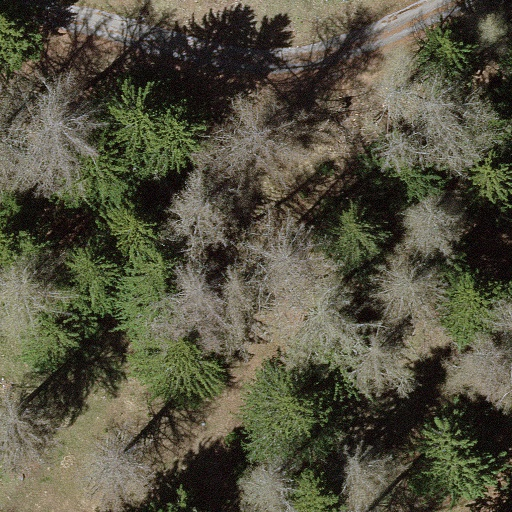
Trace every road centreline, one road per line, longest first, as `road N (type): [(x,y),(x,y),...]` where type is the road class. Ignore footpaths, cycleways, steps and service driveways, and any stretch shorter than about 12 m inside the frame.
road 1 (unclassified): [(475,0),(274,81),(26,16),(0,18)]
road 2 (track): [(137,45),(0,84)]
